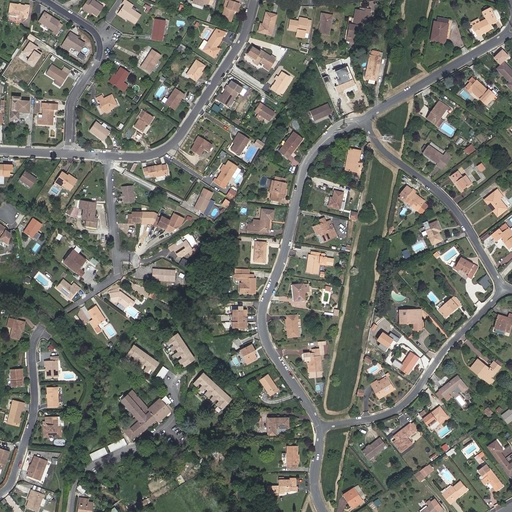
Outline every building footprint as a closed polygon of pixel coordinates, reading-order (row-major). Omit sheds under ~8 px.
[(97,16),(103,7),(93,1),(92,2),(88,0),(82,8),(86,11),(87,9),(97,16)] [(120,13),(128,19),(135,24),(141,16),(132,9),(134,6),(126,0),(123,4),(126,6),(120,13)] [(234,12),(236,13),(238,5),(239,6),(241,1),(237,0),(226,0),(226,1),(228,2),(225,8),(224,8),(220,19),(230,23),(234,12)] [(22,19),(26,19),(28,9),(10,5),(8,16),(7,23),(20,26),(21,22),(22,19)] [(487,19),(481,23),(473,27),(478,36),(492,28),(490,25),(497,21),(494,15),(492,12),(491,9),(483,12),(487,19)] [(365,14),(359,14),(356,13),(354,21),(356,21),(355,28),(349,27),(347,44),(354,45),(355,40),(358,41),(360,29),(363,30),(363,26),(367,27),(368,22),(370,22),(372,13),(365,12),(365,14)] [(41,24),(48,28),(54,32),(52,34),(55,36),(61,26),(58,24),(59,23),(44,13),(38,22),(41,24)] [(272,36),(278,17),(268,14),(264,26),(262,25),(259,32),(272,36)] [(321,16),(320,21),(322,21),(320,26),(318,35),(328,37),(332,19),(321,16)] [(151,39),(162,40),(165,21),(154,19),(151,39)] [(299,23),(291,22),(289,32),(297,33),(296,39),(305,40),(306,35),(310,35),(312,24),(308,23),(300,22),(299,23)] [(433,34),(436,34),(435,41),(445,43),(448,24),(435,22),(433,34)] [(216,31),(215,31),(208,42),(203,50),(214,57),(219,49),(215,47),(223,36),(216,31)] [(76,40),(68,36),(61,46),(69,51),(70,48),(78,53),(83,45),(76,40)] [(28,45),(21,55),(28,60),(36,65),(43,55),(28,45)] [(259,51),(251,46),(246,55),(254,59),(253,61),(258,64),(259,62),(263,64),(265,65),(264,68),(268,71),(270,67),(275,59),(276,58),(271,55),(271,56),(265,53),(264,54),(259,51)] [(141,67),(149,72),(161,55),(152,49),(141,67)] [(373,51),(371,56),(369,56),(365,78),(375,80),(380,58),(378,57),(379,52),(373,51)] [(508,57),(503,51),(495,58),(501,64),(508,57)] [(201,71),(205,66),(196,60),(186,74),(196,81),(202,72),(201,71)] [(511,70),(504,63),(498,69),(510,82),(507,85),(511,89),(511,70)] [(346,66),(345,64),(333,70),(336,78),(335,79),(338,85),(334,87),(337,93),(355,85),(346,66)] [(51,65),(46,74),(55,80),(62,84),(70,71),(64,67),(61,71),(51,65)] [(129,73),(120,68),(116,75),(111,82),(124,91),(127,85),(123,82),(129,73)] [(282,72),(278,77),(276,80),(270,89),(279,94),(290,77),(282,72)] [(219,101),(228,107),(238,92),(239,93),(242,88),(231,81),(228,85),(227,85),(224,89),(226,90),(222,96),(219,101)] [(489,90),(488,91),(476,81),(473,85),(471,83),(466,89),(471,94),(473,92),(487,105),(495,95),(489,90)] [(172,108),(177,102),(178,103),(182,97),(182,98),(184,95),(175,88),(165,103),(172,108)] [(110,109),(117,105),(112,95),(104,98),(102,95),(95,98),(97,102),(98,101),(101,106),(99,107),(101,113),(104,111),(105,113),(110,110),(110,109)] [(449,107),(439,100),(432,111),(433,112),(428,119),(439,127),(444,120),(441,118),(449,107)] [(29,114),(30,102),(12,101),(11,118),(12,120),(16,120),(17,117),(16,116),(16,113),(29,114)] [(59,105),(44,103),(42,115),(42,118),(39,118),(38,124),(47,125),(47,123),(51,123),(52,115),(54,115),(54,110),(58,110),(59,105)] [(263,117),(269,121),(274,112),(260,103),(254,111),(258,113),(256,117),(261,120),(263,117)] [(314,121),(332,113),(328,104),(310,111),(314,121)] [(145,125),(147,123),(149,124),(153,117),(145,112),(143,111),(138,117),(139,118),(134,126),(142,131),(145,125)] [(96,135),(97,133),(104,138),(110,131),(96,121),(89,130),(96,135)] [(135,131),(131,138),(139,142),(143,136),(135,131)] [(293,132),(287,140),(281,147),(278,152),(287,159),(303,139),(293,132)] [(236,137),(238,138),(234,144),(231,150),(239,155),(249,139),(239,133),(236,137)] [(191,150),(199,155),(203,149),(208,142),(198,136),(194,143),(195,143),(191,150)] [(207,152),(212,145),(208,142),(203,149),(207,152)] [(432,142),(430,144),(443,155),(445,152),(432,142)] [(446,153),(444,155),(429,145),(423,153),(438,163),(437,165),(443,169),(451,156),(446,153)] [(475,149),(472,146),(465,151),(469,154),(475,149)] [(361,168),(358,167),(359,162),(361,151),(348,149),(348,153),(350,153),(347,170),(357,172),(356,178),(360,178),(361,168)] [(212,182),(223,188),(237,166),(228,161),(216,179),(215,178),(212,182)] [(154,167),(154,166),(147,168),(143,169),(144,175),(148,174),(149,177),(156,175),(156,176),(167,174),(165,165),(154,167)] [(19,179),(31,187),(36,178),(25,171),(19,179)] [(450,176),(455,183),(456,183),(457,182),(463,189),(472,183),(466,175),(463,177),(458,171),(450,176)] [(62,185),(70,190),(75,181),(67,175),(62,172),(56,181),(62,185)] [(285,194),(283,193),(285,183),(286,179),(275,176),(274,180),(272,191),(278,192),(277,196),(284,198),(285,194)] [(425,203),(419,199),(420,197),(415,193),(417,191),(413,188),(412,189),(407,185),(403,191),(404,192),(400,197),(418,211),(425,203)] [(124,203),(134,202),(133,186),(122,187),(124,203)] [(199,196),(200,196),(194,208),(204,212),(209,201),(209,200),(210,197),(213,193),(203,188),(201,192),(199,196)] [(232,200),(237,193),(231,190),(227,196),(232,200)] [(334,190),(334,191),(332,198),(331,197),(330,197),(328,206),(339,209),(343,193),(343,192),(334,190)] [(498,190),(485,200),(494,211),(496,209),(500,214),(507,208),(500,199),(503,197),(498,190)] [(94,211),(92,211),(93,203),(80,201),(79,209),(83,210),(81,220),(86,220),(85,226),(96,228),(97,222),(93,221),(94,211)] [(422,214),(429,206),(425,203),(418,211),(422,214)] [(273,210),(262,209),(261,220),(260,226),(254,225),(248,224),(248,230),(269,233),(271,220),(274,220),(275,211),(273,210)] [(129,214),(129,223),(132,223),(132,222),(137,222),(141,222),(141,224),(152,225),(158,214),(154,212),(133,211),(133,214),(129,214)] [(157,225),(161,227),(160,228),(169,233),(181,225),(184,218),(173,213),(170,220),(162,215),(160,219),(157,217),(153,224),(156,226),(157,225)] [(42,225),(33,218),(23,232),(33,238),(33,237),(37,240),(40,235),(37,233),(42,225)] [(316,232),(319,231),(320,233),(323,241),(332,238),(337,235),(335,230),(330,232),(327,226),(332,224),(330,220),(325,222),(324,218),(319,220),(321,223),(313,227),(316,232)] [(438,232),(438,230),(441,229),(437,221),(425,226),(429,236),(433,244),(442,240),(438,232)] [(0,238),(8,244),(9,232),(0,225),(0,238)] [(421,228),(425,238),(429,236),(425,226),(421,228)] [(505,243),(510,249),(511,247),(511,230),(509,227),(503,232),(500,228),(492,235),(497,242),(502,237),(506,242),(505,243)] [(179,245),(176,242),(170,246),(172,249),(176,247),(177,248),(176,249),(179,253),(183,254),(190,250),(192,253),(199,248),(197,245),(193,247),(187,239),(185,241),(179,245)] [(264,264),(264,262),(266,243),(255,242),(252,242),(250,263),(264,264)] [(73,249),(64,261),(77,271),(80,267),(79,266),(81,264),(82,265),(86,259),(79,253),(73,249)] [(88,259),(80,252),(79,253),(86,259),(82,265),(81,264),(79,266),(80,267),(81,268),(88,259)] [(96,265),(99,262),(93,257),(90,261),(96,265)] [(458,264),(456,267),(460,269),(469,274),(467,276),(472,279),(479,266),(462,257),(458,264)] [(320,264),(320,260),(310,259),(308,258),(306,272),(318,274),(320,264)] [(85,271),(81,268),(80,267),(77,271),(82,275),(85,271)] [(175,280),(176,269),(153,268),(153,279),(175,280)] [(250,274),(237,273),(235,273),(235,277),(237,277),(241,278),(243,278),(242,283),(241,283),(241,293),(245,293),(256,294),(257,278),(254,278),(250,278),(250,274)] [(486,289),(492,282),(486,275),(479,282),(486,289)] [(74,282),(71,285),(63,279),(57,286),(71,297),(77,290),(78,291),(80,288),(74,282)] [(303,284),(292,285),(294,301),(305,300),(304,292),(308,291),(308,284),(303,284)] [(131,304),(134,306),(137,302),(127,295),(125,295),(122,293),(122,291),(111,293),(112,300),(115,302),(119,301),(128,308),(131,304)] [(453,309),(454,310),(461,304),(454,296),(446,304),(440,309),(439,310),(446,317),(452,312),(451,310),(453,309)] [(444,301),(437,306),(440,309),(446,304),(444,301)] [(100,314),(101,313),(96,305),(88,311),(93,318),(90,320),(97,332),(101,330),(97,324),(104,320),(100,314)] [(414,330),(422,330),(421,310),(400,311),(401,323),(414,323),(414,330)] [(232,327),(246,327),(246,311),(233,311),(232,327)] [(511,314),(510,314),(509,318),(503,316),(503,318),(498,317),(495,328),(496,328),(495,332),(504,335),(505,331),(510,332),(511,325),(511,314)] [(288,337),(298,336),(297,315),(286,315),(288,337)] [(425,320),(425,328),(431,335),(437,329),(427,318),(425,320)] [(22,331),(23,331),(25,322),(15,320),(11,338),(20,340),(21,333),(20,332),(20,331),(22,331)] [(389,336),(384,332),(378,340),(382,342),(379,346),(386,351),(394,340),(398,343),(400,339),(391,333),(389,336)] [(185,366),(193,359),(173,335),(163,344),(165,346),(168,343),(171,347),(167,350),(169,352),(173,349),(176,353),(172,355),(174,358),(178,355),(181,358),(177,361),(179,364),(182,362),(185,366)] [(253,353),(252,351),(254,350),(251,345),(240,351),(247,364),(256,359),(253,353)] [(146,373),(149,369),(153,371),(158,363),(132,346),(124,358),(127,360),(129,356),(133,358),(131,362),(133,364),(136,360),(140,363),(137,366),(140,368),(142,364),(146,367),(144,371),(146,373)] [(312,353),(303,354),(303,362),(308,362),(310,361),(311,369),(309,369),(309,372),(321,371),(320,352),(312,353)] [(394,364),(408,374),(419,357),(411,352),(403,364),(397,360),(394,364)] [(58,377),(56,360),(45,361),(47,378),(58,377)] [(478,360),(471,368),(480,375),(481,373),(490,380),(492,378),(501,367),(494,362),(489,368),(478,360)] [(161,380),(168,370),(162,366),(156,377),(161,380)] [(20,380),(19,376),(23,376),(23,369),(11,369),(12,387),(22,386),(21,380),(20,380)] [(223,407),(231,398),(203,372),(193,382),(196,384),(199,381),(202,384),(199,387),(201,390),(204,386),(208,389),(204,393),(207,395),(210,391),(213,395),(210,398),(212,400),(215,397),(219,400),(215,403),(218,405),(220,403),(223,407)] [(491,384),(494,380),(492,378),(490,380),(481,373),(480,375),(491,384)] [(270,395),(278,390),(268,375),(260,380),(270,395)] [(469,390),(459,377),(437,393),(442,400),(446,397),(448,400),(452,397),(450,394),(460,387),(464,393),(469,390)] [(377,380),(370,384),(376,393),(378,392),(380,397),(384,394),(385,395),(395,389),(389,379),(380,384),(377,380)] [(57,406),(57,387),(47,387),(48,406),(57,406)] [(136,418),(122,429),(130,439),(135,435),(129,428),(161,400),(159,398),(156,401),(150,406),(150,405),(147,407),(146,408),(145,407),(131,391),(120,400),(136,418)] [(154,399),(146,406),(145,407),(146,408),(147,407),(150,405),(150,406),(156,401),(154,399)] [(156,421),(158,423),(171,411),(170,411),(169,410),(166,406),(161,400),(129,428),(135,435),(136,436),(155,420),(156,421)] [(7,423),(17,425),(19,418),(21,410),(22,411),(24,404),(13,401),(7,423)] [(438,419),(440,422),(448,417),(440,406),(429,416),(425,410),(420,414),(430,426),(438,419)] [(488,416),(492,412),(488,407),(484,411),(488,416)] [(511,407),(502,416),(508,424),(511,420),(511,407)] [(57,420),(54,420),(54,416),(44,417),(45,421),(42,421),(43,437),(48,437),(48,435),(52,434),(52,436),(60,436),(60,426),(57,426),(57,420)] [(288,430),(288,418),(268,418),(268,434),(275,434),(275,436),(288,430)] [(156,421),(155,420),(136,436),(137,437),(155,422),(156,421)] [(409,440),(407,437),(416,430),(411,424),(411,423),(395,436),(402,445),(409,440)] [(381,445),(385,443),(380,437),(377,440),(377,439),(363,450),(368,458),(382,447),(381,445)] [(109,451),(126,444),(123,438),(107,445),(109,451)] [(511,474),(511,462),(510,464),(500,451),(503,449),(496,440),(487,446),(500,462),(510,476),(511,474)] [(91,458),(106,452),(103,446),(88,452),(91,458)] [(0,468),(3,469),(9,451),(0,447),(0,468)] [(298,463),(297,463),(297,455),(297,447),(287,447),(287,467),(298,467),(298,463)] [(44,459),(34,456),(27,475),(37,479),(44,459)] [(424,477),(431,472),(426,465),(420,470),(424,477)] [(485,478),(484,479),(487,483),(489,481),(497,490),(503,486),(487,465),(479,471),(485,478)] [(419,471),(415,474),(420,481),(424,478),(419,471)] [(290,487),(289,483),(296,483),(296,478),(289,478),(289,479),(278,480),(278,486),(269,486),(269,492),(297,491),(297,487),(296,487),(290,487)] [(450,502),(458,494),(460,496),(467,489),(461,481),(454,487),(453,486),(448,490),(450,493),(446,497),(450,502)] [(345,494),(354,507),(363,501),(354,488),(345,494)] [(43,494),(31,489),(30,493),(31,493),(29,500),(26,507),(37,511),(43,494)] [(450,502),(451,503),(460,496),(458,494),(450,502)] [(87,502),(88,499),(79,498),(77,511),(90,511),(92,502),(87,502)] [(139,508),(148,504),(146,499),(137,503),(139,508)] [(421,511),(437,511),(443,508),(436,499),(432,501),(433,502),(429,505),(421,511)]
